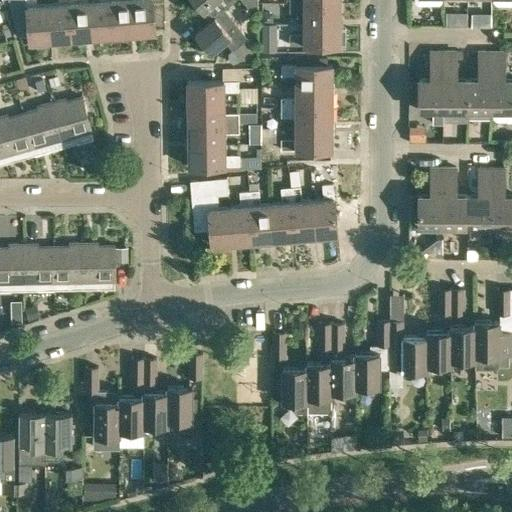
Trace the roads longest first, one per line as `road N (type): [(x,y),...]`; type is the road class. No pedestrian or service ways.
road 1 (tertiary): [(242,511),(314,494),(511,476)]
road 2 (residential): [(382,244),(381,0)]
road 3 (residential): [(162,306),(340,284),(382,244)]
road 4 (residential): [(0,359),(162,306)]
road 5 (residential): [(149,197),(0,198)]
road 6 (residential): [(507,263),(400,264),(382,244)]
road 7 (residential): [(147,71),(149,197)]
